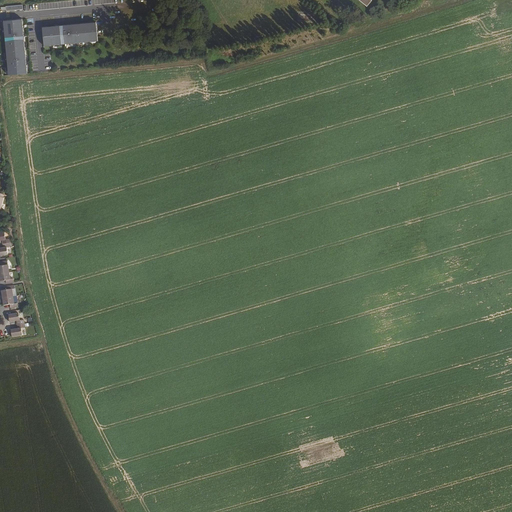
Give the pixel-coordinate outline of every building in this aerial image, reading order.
[(22,20),(3,22),(8,76),(27,74),(22,20)] [(96,22),(42,27),(44,46),(98,41),(96,22)] [(4,232),(0,232),(0,240),(2,240),(2,244),(10,242),(10,238),(5,239),(4,232)] [(10,242),(2,244),(3,247),(0,247),(0,255),(8,254),(7,247),(11,247),(10,242)] [(8,261),(0,261),(0,273),(9,272),(8,261)] [(9,272),(0,273),(0,280),(0,281),(5,280),(6,283),(14,282),(13,278),(11,279),(9,272)] [(14,285),(6,287),(7,290),(2,291),(3,298),(13,297),(12,289),(15,289),(14,285)] [(13,297),(3,298),(4,306),(9,305),(10,309),(18,307),(17,303),(15,304),(13,297)] [(11,315),(9,315),(10,322),(16,321),(17,325),(25,324),(24,320),(20,320),(19,313),(11,315)] [(25,324),(17,325),(17,329),(11,329),(12,334),(12,337),(23,336),(21,328),(25,328),(25,324)]
